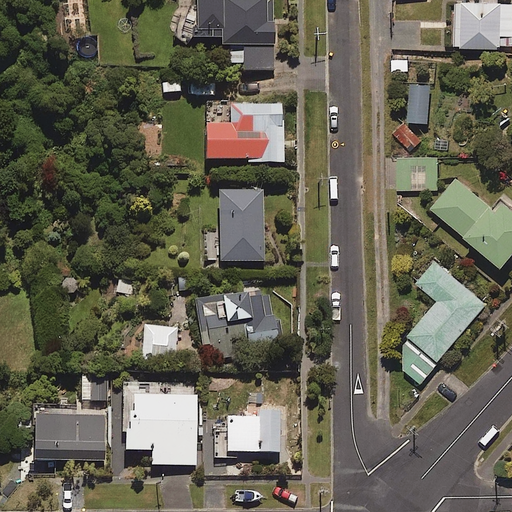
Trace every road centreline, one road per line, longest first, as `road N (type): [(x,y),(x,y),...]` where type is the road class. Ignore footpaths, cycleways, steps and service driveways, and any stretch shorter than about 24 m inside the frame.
road 1 (residential): [(345,0),(352,429),(383,511)]
road 2 (residential): [(387,511),(511,381)]
